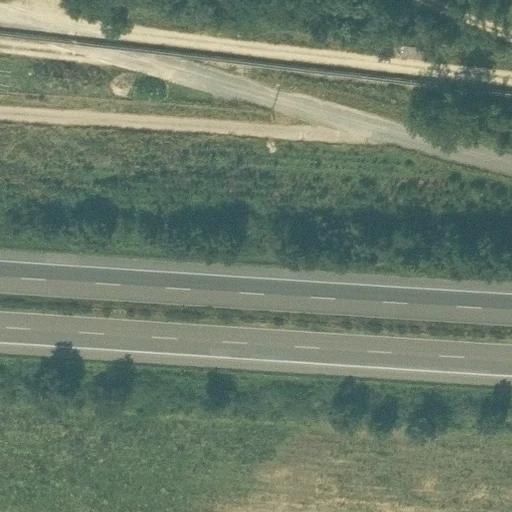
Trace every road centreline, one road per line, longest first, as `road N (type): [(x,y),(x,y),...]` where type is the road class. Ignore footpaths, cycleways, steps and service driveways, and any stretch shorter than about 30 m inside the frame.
road 1 (motorway): [(511,303),(0,266)]
road 2 (motorway): [(0,319),(511,354)]
road 3 (track): [(429,134),(0,112)]
